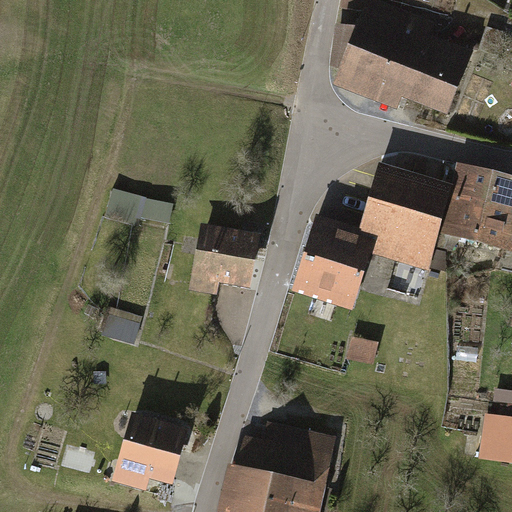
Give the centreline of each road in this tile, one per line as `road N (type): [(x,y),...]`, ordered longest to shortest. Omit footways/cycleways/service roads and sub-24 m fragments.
road 1 (unclassified): [(308,119),(287,223),(205,511)]
road 2 (residential): [(511,163),(308,119)]
road 3 (unclassified): [(328,0),(308,119)]
